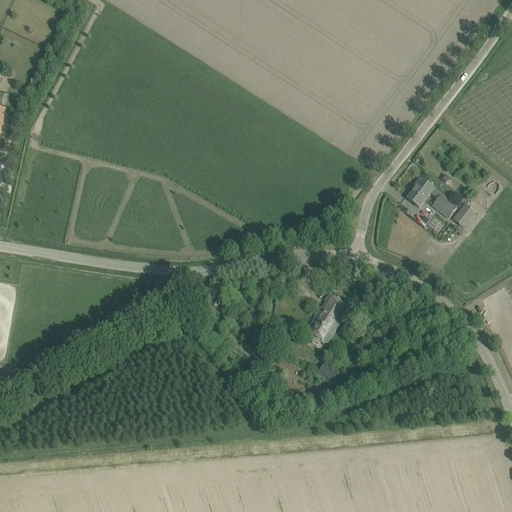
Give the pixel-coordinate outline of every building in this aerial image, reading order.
[(419,209),(434,191),(421,180),(414,189),(415,191),(407,200),(419,209)] [(449,220),(457,209),(437,193),(433,197),(438,201),(433,208),(449,220)] [(464,229),(475,214),(470,210),(463,219),(458,215),(453,221),(464,229)] [(338,318),(340,315),(346,306),(329,296),(321,309),(321,308),(307,333),(328,345),(342,321),(338,318)] [(335,382),(340,373),(330,367),(325,377),(335,382)]
